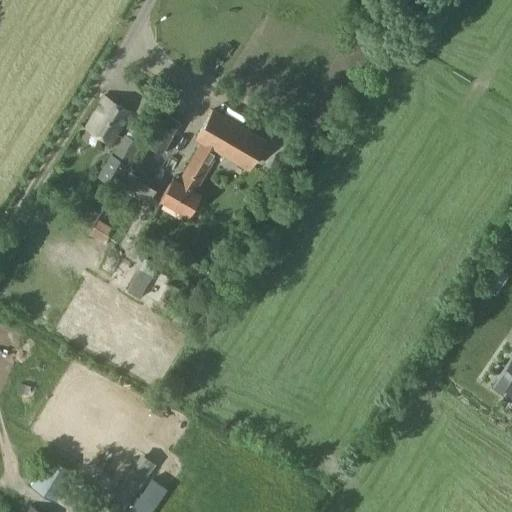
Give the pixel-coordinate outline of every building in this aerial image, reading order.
[(112,143),(130,112),(104,97),(86,128),(112,143)] [(266,140),(243,127),(212,109),(196,137),(204,141),(179,183),(172,179),(161,200),(188,216),(199,196),(194,192),(218,150),(250,168),(266,140)] [(160,127),(146,150),(156,155),(164,141),(171,145),(175,137),(160,127)] [(109,184),(135,142),(126,136),(124,135),(112,154),(110,153),(95,175),(109,184)] [(117,185),(123,189),(148,202),(158,182),(127,166),(117,185)] [(91,228),(99,214),(93,211),(84,225),(91,228)] [(99,222),(91,236),(103,244),(112,229),(99,222)] [(140,270),(128,291),(139,298),(141,293),(169,310),(179,292),(166,284),(170,277),(144,263),(140,270)] [(511,337),(491,322),(482,335),(508,353),(511,347),(511,337)] [(461,383),(511,415),(511,389),(472,364),(461,383)] [(142,454),(115,494),(127,503),(155,463),(142,454)] [(55,500),(72,472),(50,458),(32,486),(55,500)]
